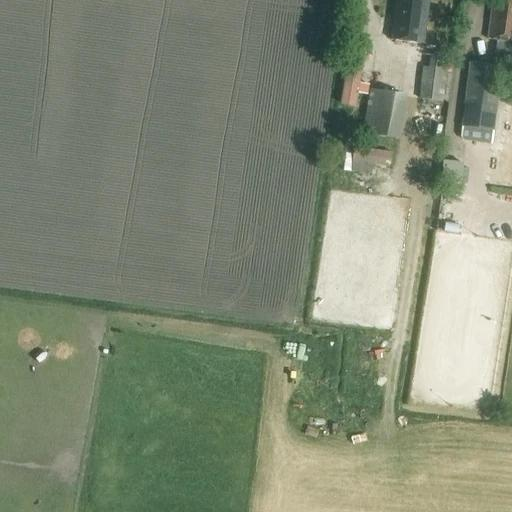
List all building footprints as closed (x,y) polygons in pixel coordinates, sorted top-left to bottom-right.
[(393,24),(390,40),(422,44),(428,0),(395,0),(393,18),(392,18),(391,24),(393,24)] [(509,42),(511,42),(511,0),(500,0),(499,6),(494,5),(489,40),(497,41),(495,53),(508,54),(509,42)] [(349,59),(364,61),(367,37),(352,35),(349,59)] [(424,54),(419,99),(442,102),(448,57),(424,54)] [(492,144),(502,67),(469,63),(459,137),(463,140),(492,144)] [(395,136),(407,92),(377,85),(366,129),(395,136)] [(423,141),(441,143),(444,107),(427,105),(423,141)] [(449,179),(471,180),(471,159),(449,159),(449,179)]
